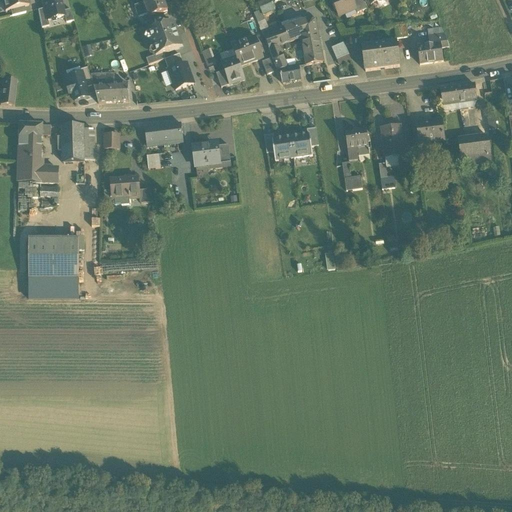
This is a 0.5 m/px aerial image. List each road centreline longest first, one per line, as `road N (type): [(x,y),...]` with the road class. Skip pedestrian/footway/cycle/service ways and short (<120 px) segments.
road 1 (track): [(511,508),(185,480)]
road 2 (secondary): [(511,63),(216,108)]
road 3 (secondary): [(216,108),(0,116)]
